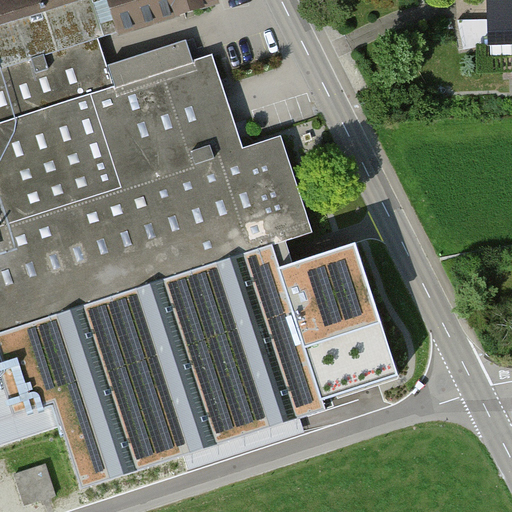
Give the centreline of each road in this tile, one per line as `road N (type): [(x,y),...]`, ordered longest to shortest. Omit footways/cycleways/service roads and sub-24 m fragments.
road 1 (tertiary): [(477,391),(283,0)]
road 2 (unknown): [(396,226),(0,359)]
road 3 (unclassified): [(477,391),(114,511)]
